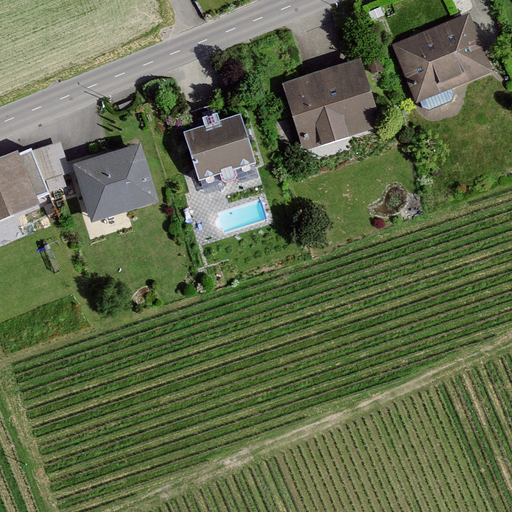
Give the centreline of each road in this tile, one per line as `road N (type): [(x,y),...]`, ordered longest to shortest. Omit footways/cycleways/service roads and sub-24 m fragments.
road 1 (track): [(511,340),(116,511)]
road 2 (residential): [(303,0),(0,121)]
